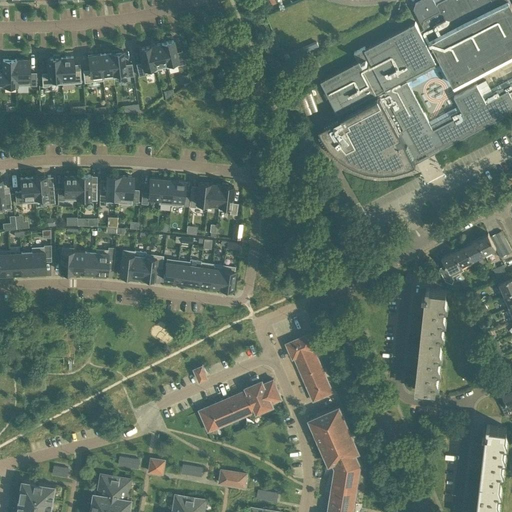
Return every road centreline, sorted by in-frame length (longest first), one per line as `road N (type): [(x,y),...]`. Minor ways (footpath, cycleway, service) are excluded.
road 1 (residential): [(0,165),(112,160),(242,172),(255,212),(248,291),(239,302),(98,285),(0,287)]
road 2 (residential): [(332,290),(213,0)]
road 3 (residential): [(271,355),(156,405),(138,431),(8,464)]
road 4 (residential): [(425,511),(332,290)]
road 5 (residential): [(332,290),(500,203)]
road 6 (residential): [(467,405),(398,391),(406,283)]
road 7 (residential): [(176,7),(117,20),(0,27)]
road 8 (residential): [(304,511),(302,428),(271,355)]
